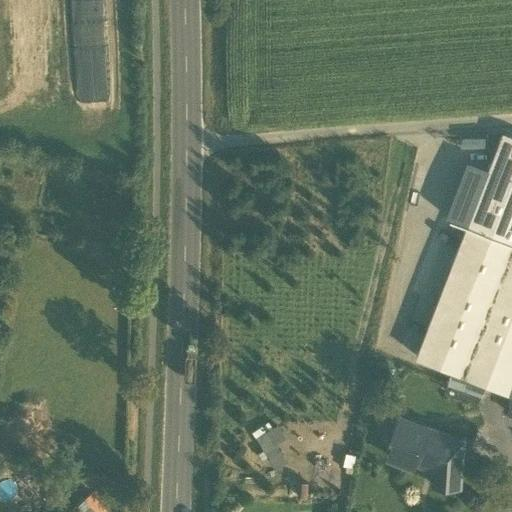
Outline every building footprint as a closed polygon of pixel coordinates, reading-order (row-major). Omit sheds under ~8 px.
[(490,170),(469,225),(511,242),(511,134),(505,132),(490,170)] [(488,136),(461,137),(461,149),(489,148),(488,136)] [(449,219),(469,225),(490,170),(472,162),(449,219)] [(509,392),(511,384),(511,242),(469,225),(418,357),(454,371),(483,382),(509,392)] [(483,382),(454,371),(446,390),(475,401),(483,382)] [(275,439),(282,435),(271,416),(250,428),(273,466),(287,458),(275,439)] [(434,485),(458,486),(460,453),(468,456),(473,442),(452,433),(450,437),(400,418),(392,439),(396,441),(389,458),(415,468),(418,461),(435,467),(434,485)]
